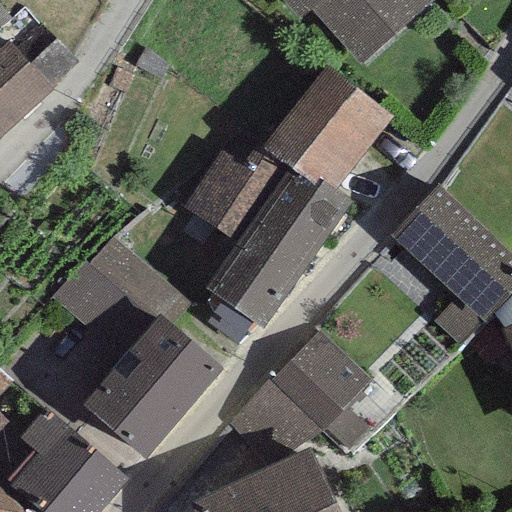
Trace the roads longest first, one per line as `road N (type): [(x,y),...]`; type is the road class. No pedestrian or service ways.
road 1 (residential): [(128,511),(444,147),(511,56)]
road 2 (residential): [(125,0),(90,57),(0,160)]
